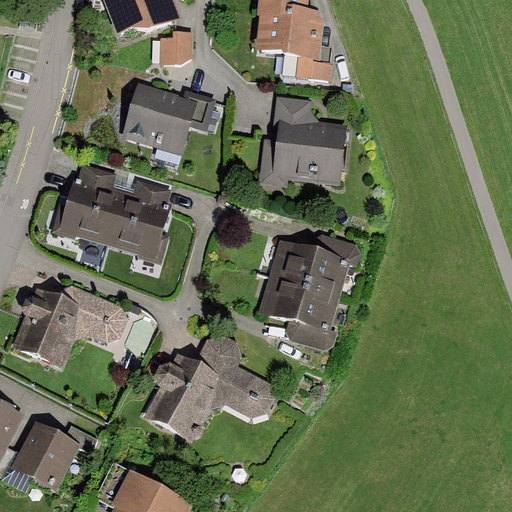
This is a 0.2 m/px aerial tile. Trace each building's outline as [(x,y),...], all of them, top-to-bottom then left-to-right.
[(105,0),(104,1),(117,37),(133,32),(152,34),(183,20),(173,0),(105,0)] [(260,0),(255,52),(283,55),(281,77),(332,82),(333,68),(330,67),(332,48),(322,47),(324,21),(317,20),(318,12),(309,11),(310,0),(260,0)] [(194,36),(175,35),(175,42),(163,42),(162,68),(180,69),(193,61),(194,36)] [(184,91),(182,98),(136,85),(121,137),(182,155),(190,127),(206,132),(215,100),(184,91)] [(339,186),(347,127),(320,123),(312,111),(314,102),(279,97),(275,126),(279,127),(277,142),(265,140),(259,184),(289,189),(290,179),(339,186)] [(81,163),(78,173),(75,172),(67,199),(61,197),(51,234),(75,241),(77,236),(139,254),(138,259),(161,265),(170,236),(162,234),(172,199),(168,197),(171,190),(81,163)] [(317,237),(313,253),(277,243),(257,319),(285,326),(283,335),(290,344),(321,354),(329,352),(334,334),(329,335),(346,266),(357,268),(358,259),(354,250),(349,246),(317,237)] [(59,300),(33,292),(30,302),(23,303),(19,312),(21,320),(8,349),(63,369),(73,342),(87,338),(108,344),(119,339),(126,317),(121,309),(112,305),(64,287),(59,300)] [(155,369),(151,377),(158,391),(141,421),(191,445),(212,406),(248,423),(266,416),(273,404),(268,386),(234,370),(238,360),(234,344),(220,338),(204,343),(192,365),(172,356),(167,367),(155,369)] [(23,416),(0,404),(0,476),(6,479),(12,468),(19,454),(7,448),(23,416)] [(66,438),(35,423),(19,454),(12,468),(56,490),(79,446),(91,453),(97,441),(71,428),(66,438)] [(188,511),(195,499),(114,461),(97,499),(113,506),(110,511),(188,511)]
